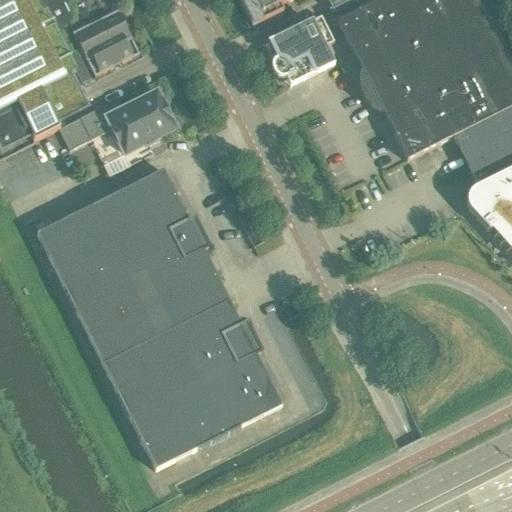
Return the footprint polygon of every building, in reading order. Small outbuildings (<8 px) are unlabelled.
[(75,75),(54,32),(71,19),(61,0),(0,0),(0,143),(3,149),(82,110),(73,93),(66,79),(75,75)] [(111,4),(112,4),(110,0),(85,0),(88,5),(96,1),(100,9),(111,4)] [(255,21),(281,7),(277,0),(237,0),(250,23),(255,21)] [(277,0),(281,7),(295,0),(325,0),(332,13),(359,0),(277,0)] [(511,83),(507,84),(465,0),(386,0),(337,25),(350,52),(351,52),(360,72),(359,78),(358,84),(359,90),(360,97),(363,102),(367,107),(372,112),(377,115),(383,117),(393,137),(407,164),(453,141),(511,111),(511,83)] [(131,42),(132,42),(117,13),(72,36),(87,65),(95,80),(139,57),(131,42)] [(334,68),(324,49),(333,45),(321,19),(267,46),(275,62),(274,63),(273,65),(272,66),(272,68),(272,69),(272,71),(272,72),(272,74),(273,75),(274,77),(275,78),(277,79),(278,80),(279,81),(281,81),(284,81),(285,81),(290,90),(334,68)] [(125,158),(175,132),(156,95),(123,112),(118,102),(58,133),(70,154),(112,132),(125,158)] [(467,203),(473,218),(489,236),(490,235),(511,258),(511,111),(453,141),(478,191),(467,203)] [(194,224),(189,226),(163,174),(37,238),(103,369),(229,305),(203,254),(208,251),(194,224)] [(246,328),(242,331),(229,305),(103,369),(155,474),(282,410),(256,359),(260,356),(246,328)]
